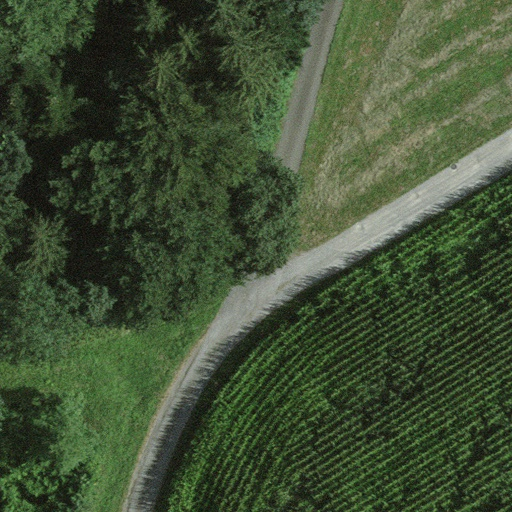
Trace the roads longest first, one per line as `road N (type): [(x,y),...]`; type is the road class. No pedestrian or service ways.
road 1 (track): [(142,511),(194,380),(276,294),(511,147)]
road 2 (track): [(276,294),(291,174),(341,0)]
